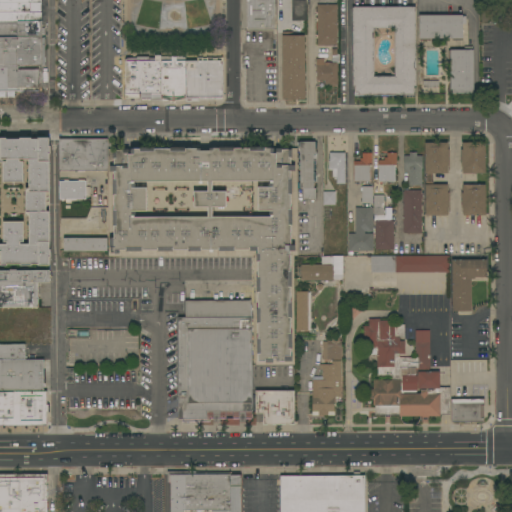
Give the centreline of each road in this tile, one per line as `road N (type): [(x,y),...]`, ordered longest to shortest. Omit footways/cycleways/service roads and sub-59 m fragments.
road 1 (tertiary): [(511,450),(0,449)]
road 2 (residential): [(53,121),(510,121)]
road 3 (residential): [(510,121),(509,450)]
road 4 (residential): [(232,0),(232,122)]
